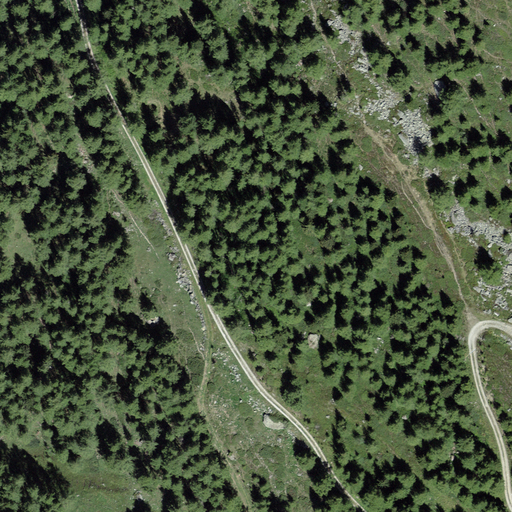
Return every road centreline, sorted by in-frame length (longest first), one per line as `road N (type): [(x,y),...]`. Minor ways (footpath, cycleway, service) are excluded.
road 1 (track): [(77,0),(103,84),(228,344),(255,388),(309,440),(361,511)]
road 2 (track): [(511,502),(470,340),(489,324),(511,334)]
